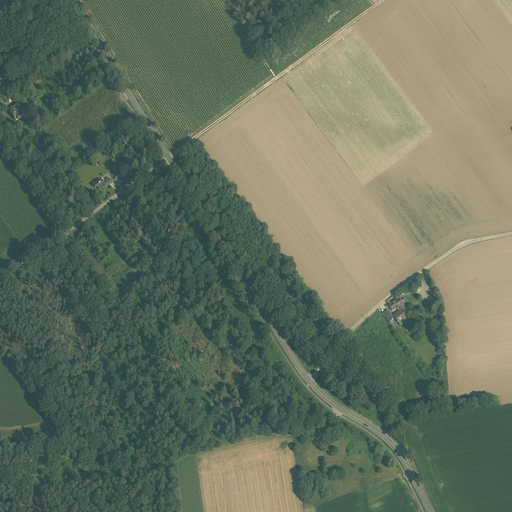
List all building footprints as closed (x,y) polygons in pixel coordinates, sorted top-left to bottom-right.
[(16,53),(13,55),(12,53),(10,54),(10,56),(13,63),(19,61),(16,53)] [(18,106),(15,108),(17,112),(21,117),(25,115),(19,105),(18,106)] [(14,107),(9,110),(12,115),(14,114),(17,112),(15,108),(14,107)] [(123,178),(118,175),(114,180),(120,184),(123,178)] [(109,178),(102,182),(105,187),(111,183),(109,178)] [(101,180),(94,184),(95,186),(99,191),(105,187),(102,182),(101,180)] [(386,301),(387,303),(396,296),(395,294),(386,301)] [(399,298),(388,305),(392,310),(395,309),(399,306),(403,311),(395,316),(399,321),(410,313),(406,308),(402,302),(399,298)] [(406,299),(402,302),(406,308),(410,305),(406,299)] [(388,311),(382,315),(389,325),(395,320),(388,311)] [(412,317),(410,313),(399,321),(398,322),(401,327),(407,323),(405,321),(412,317)]
